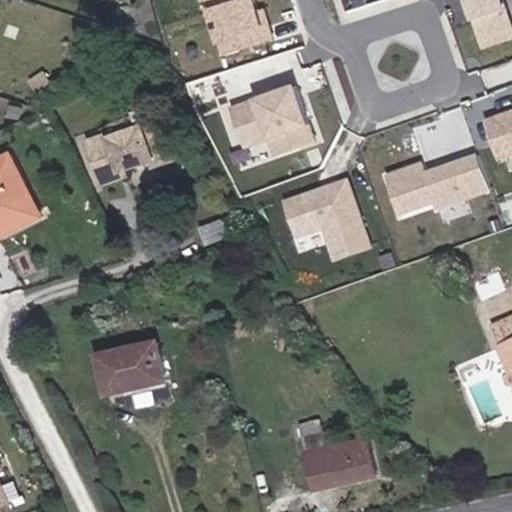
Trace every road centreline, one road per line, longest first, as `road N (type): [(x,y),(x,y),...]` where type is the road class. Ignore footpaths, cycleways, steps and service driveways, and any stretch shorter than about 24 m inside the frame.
road 1 (residential): [(347,43),(424,17),(448,86),(377,110)]
road 2 (unknown): [(86,511),(0,351)]
